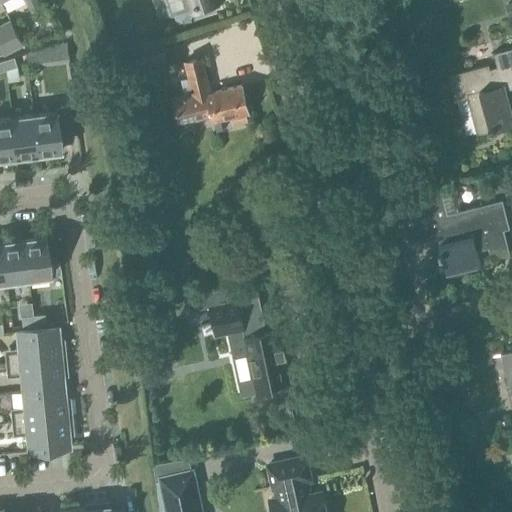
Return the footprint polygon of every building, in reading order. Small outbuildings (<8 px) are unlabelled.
[(170,0),(174,11),(181,8),(189,6),(190,8),(216,0),(170,0)] [(11,21),(0,26),(0,47),(3,53),(3,54),(23,44),(11,21)] [(60,36),(19,47),(23,61),(64,51),(60,36)] [(163,45),(134,53),(137,68),(167,61),(163,45)] [(488,63),(447,74),(454,99),(468,95),(477,132),(511,123),(511,113),(503,83),(511,80),(511,47),(493,52),(497,65),(490,68),(488,63)] [(14,56),(3,60),(6,70),(17,66),(14,56)] [(185,92),(172,95),(178,117),(211,110),(213,120),(216,131),(223,129),(220,118),(231,116),(234,123),(246,120),(244,112),(248,112),(242,83),(209,90),(208,85),(209,85),(202,56),(185,60),(189,76),(181,78),(185,92)] [(34,115),(39,153),(62,150),(60,136),(73,134),(70,106),(55,108),(55,112),(34,115)] [(17,156),(39,153),(34,115),(12,118),(17,156)] [(0,158),(17,156),(12,118),(0,119),(0,158)] [(441,190),(390,203),(395,224),(403,222),(409,243),(438,236),(440,243),(438,243),(440,250),(442,256),(447,274),(480,266),(476,250),(488,246),(491,257),(510,252),(504,228),(509,227),(502,199),(447,213),(445,204),(441,190)] [(394,198),(392,191),(368,199),(376,228),(383,226),(377,203),(394,198)] [(24,240),(29,278),(51,275),(46,237),(24,240)] [(7,281),(29,278),(24,240),(2,243),(7,281)] [(204,284),(186,287),(191,309),(210,305),(216,333),(228,331),(232,350),(247,347),(256,390),(273,387),(272,383),(280,382),(289,380),(277,328),(266,330),(261,307),(240,311),(234,284),(206,291),(204,284)] [(46,314),(34,315),(35,325),(47,324),(46,314)] [(22,316),(23,326),(35,325),(34,315),(22,316)] [(7,363),(66,357),(64,339),(60,340),(59,327),(17,331),(19,349),(6,350),(7,363)] [(146,357),(166,353),(162,336),(143,340),(146,357)] [(511,348),(493,354),(493,355),(501,353),(511,389),(511,348)] [(24,391),(65,387),(64,375),(68,375),(66,357),(7,363),(8,376),(22,375),(24,391)] [(13,422),(72,416),(70,398),(66,398),(65,387),(24,391),(25,408),(12,409),(13,422)] [(72,416),(13,422),(14,434),(28,433),(29,451),(71,447),(70,434),(74,434),(72,416)] [(306,453),(269,461),(274,484),(276,484),(278,495),(270,497),(273,511),(327,511),(329,510),(326,499),(323,497),(321,488),(306,492),(303,478),(311,476),(306,453)] [(169,511),(202,511),(192,467),(161,474),(169,511)] [(109,500),(83,502),(84,508),(84,511),(109,511),(109,506),(109,500)]
